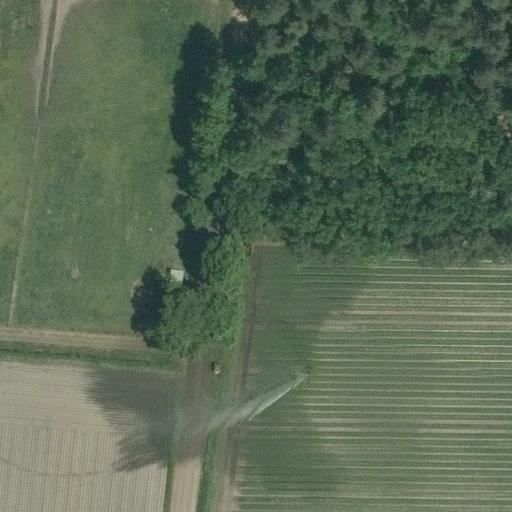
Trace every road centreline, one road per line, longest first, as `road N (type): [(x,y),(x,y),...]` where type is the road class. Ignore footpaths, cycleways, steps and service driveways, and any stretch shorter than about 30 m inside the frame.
road 1 (track): [(199,353),(241,0)]
road 2 (track): [(199,353),(182,511)]
